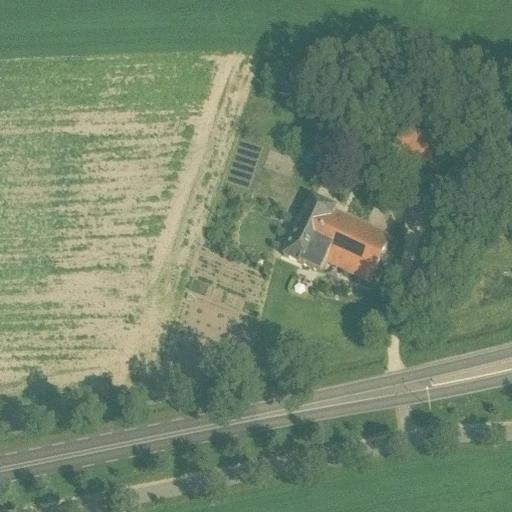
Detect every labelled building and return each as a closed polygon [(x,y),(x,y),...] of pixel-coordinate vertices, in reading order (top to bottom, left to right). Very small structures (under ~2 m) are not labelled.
[(281,83),(279,98),(304,101),(306,86),(281,83)] [(390,94),(377,93),(375,112),(388,114),(390,94)] [(442,172),(447,123),(398,118),(393,166),(442,172)] [(479,139),(480,121),(450,119),(449,136),(479,139)] [(370,286),(391,240),(334,213),(335,210),(311,199),(283,258),(320,275),(325,264),(370,286)]
